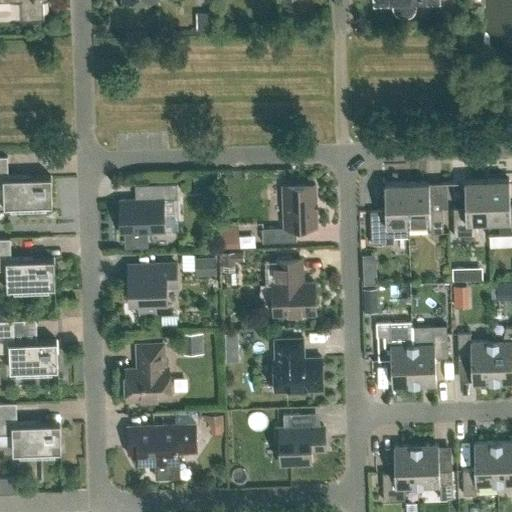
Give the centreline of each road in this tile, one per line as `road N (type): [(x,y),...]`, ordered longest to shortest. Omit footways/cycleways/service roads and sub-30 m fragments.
road 1 (residential): [(86,162),(100,503)]
road 2 (residential): [(355,413),(345,153)]
road 3 (residential): [(86,162),(345,153)]
road 4 (residential): [(357,492),(119,502)]
road 5 (residential): [(345,153),(511,146)]
road 6 (residential): [(80,0),(86,162)]
road 7 (residential): [(355,413),(511,409)]
